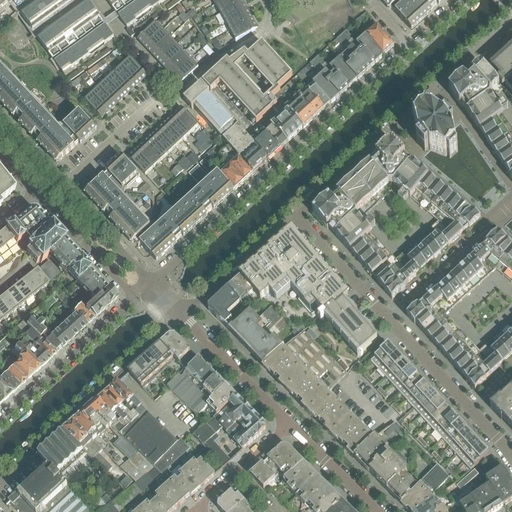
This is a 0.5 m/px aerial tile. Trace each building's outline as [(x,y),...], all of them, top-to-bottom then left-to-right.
[(105,20),(90,0),(0,0),(0,33),(21,16),(55,63),(72,50),(88,39),(105,26),(106,27),(115,21),(119,18),(118,17),(115,13),(111,16),(105,20)] [(106,0),(115,13),(118,17),(135,4),(141,0),(106,0)] [(161,4),(157,0),(141,0),(135,4),(144,16),(161,4)] [(220,15),(240,4),(238,0),(225,0),(215,6),(220,15)] [(410,30),(429,12),(442,0),(378,0),(389,11),(391,9),(410,30)] [(186,11),(192,6),(190,3),(187,5),(185,2),(182,5),(186,11)] [(173,3),(166,8),(168,11),(176,6),(173,3)] [(127,29),(144,16),(135,4),(118,17),(119,18),(127,29)] [(225,24),(245,13),(240,4),(220,15),(225,24)] [(162,11),(155,16),(157,19),(164,14),(162,11)] [(230,32),(250,21),(245,13),(225,24),(230,32)] [(190,20),(183,14),(181,15),(178,17),(185,25),(190,20)] [(357,26),(367,19),(364,15),(355,23),(355,24),(357,26)] [(155,16),(148,21),(150,25),(157,19),(155,16)] [(141,31),(150,25),(148,21),(139,27),(141,31)] [(236,42),(255,31),(250,21),(230,32),(236,42)] [(145,48),(163,31),(156,23),(138,40),(145,48)] [(97,51),(114,38),(106,27),(105,26),(88,39),(97,51)] [(394,48),(378,28),(366,38),(383,58),(394,48)] [(134,36),(130,29),(126,31),(131,38),(134,36)] [(152,56),(170,39),(163,31),(145,48),(152,56)] [(383,58),(366,38),(365,37),(357,44),(346,32),(336,41),(339,44),(347,53),(339,61),(357,81),(383,58)] [(97,51),(88,39),(72,50),(80,63),(97,51)] [(159,63),(177,46),(170,39),(152,56),(159,63)] [(291,76),(260,43),(251,51),(248,49),(243,52),(227,63),(225,60),(205,79),(203,77),(199,81),(201,83),(199,84),(208,93),(214,88),(252,128),(263,117),(270,110),(278,118),(285,111),(283,109),(281,111),(270,99),(279,91),(277,89),(291,76)] [(166,71),(184,53),(177,46),(159,63),(166,71)] [(103,59),(112,52),(109,49),(100,56),(103,59)] [(64,75),(80,63),(72,50),(55,63),(64,75)] [(116,59),(123,54),(119,50),(112,55),(116,59)] [(511,50),(491,69),(499,78),(496,81),(502,87),(505,84),(511,91),(511,50)] [(173,78),(191,61),(184,53),(166,71),(173,78)] [(100,56),(93,61),(96,64),(103,59),(100,56)] [(357,81),(339,61),(330,68),(319,56),(310,65),(320,77),(312,85),(314,87),(313,87),(330,106),(357,81)] [(145,75),(130,59),(122,66),(139,84),(147,77),(145,75)] [(93,61),(86,66),(89,69),(96,64),(93,61)] [(98,71),(107,64),(104,61),(95,67),(98,71)] [(182,84),(198,69),(191,61),(173,78),(180,86),(182,84)] [(507,110),(498,96),(504,91),(499,85),(480,64),(464,78),(463,77),(449,90),(460,106),(461,105),(480,132),(491,124),(503,116),(501,114),(507,110)] [(139,84),(122,66),(115,73),(132,91),(139,84)] [(25,94),(7,75),(0,67),(0,100),(8,109),(25,94)] [(90,77),(98,71),(95,67),(87,73),(90,77)] [(82,69),(75,74),(77,77),(85,72),(82,69)] [(132,91),(115,73),(107,80),(124,98),(132,91)] [(75,74),(67,79),(70,83),(70,82),(77,77),(75,74)] [(124,98),(107,80),(100,87),(117,105),(124,98)] [(117,105),(100,87),(93,94),(109,112),(117,105)] [(194,109),(208,96),(199,87),(196,90),(196,89),(194,90),(195,91),(184,101),(189,108),(192,111),(194,109)] [(330,106),(313,87),(306,92),(309,96),(310,96),(324,111),(330,106)] [(324,111),(310,96),(309,96),(306,92),(306,93),(304,91),(298,97),(317,118),(324,111)] [(49,120),(39,109),(25,94),(8,109),(33,135),(49,120)] [(109,112),(93,94),(85,101),(100,117),(99,117),(100,118),(100,117),(102,119),(109,112)] [(233,123),(208,96),(194,109),(228,146),(242,134),(238,129),(238,128),(234,123),(233,123)] [(317,118),(298,97),(285,109),(304,130),(317,118)] [(268,163),(304,130),(294,119),(286,110),(285,111),(278,118),(269,126),(268,125),(260,132),(250,142),(267,162),(268,163)] [(199,127),(184,112),(183,111),(175,118),(190,134),(199,127)] [(456,148),(451,132),(450,130),(452,128),(453,127),(445,118),(442,121),(440,119),(424,113),(423,115),(421,112),(420,111),(412,118),(415,122),(414,123),(418,139),(420,141),(417,144),(425,153),(428,150),(430,152),(445,158),(447,156),(450,160),(458,153),(455,149),(456,148)] [(59,163),(86,137),(94,129),(90,126),(79,113),(60,131),(49,120),(33,135),(59,163)] [(190,134),(175,118),(168,125),(183,141),(190,134)] [(491,124),(480,132),(486,141),(503,129),(497,120),(491,124)] [(183,141),(168,125),(160,132),(175,149),(183,141)] [(503,129),(486,141),(492,150),(510,138),(503,129)] [(175,149),(160,132),(153,139),(168,155),(175,149)] [(202,148),(210,140),(212,139),(205,132),(196,140),(202,148)] [(250,142),(246,138),(242,134),(228,146),(218,155),(227,166),(243,184),(248,180),(253,175),(254,175),(253,174),(252,173),(255,171),(256,172),(265,165),(264,164),(267,162),(250,142)] [(511,141),(510,138),(492,150),(498,159),(511,149),(511,141)] [(168,155),(153,139),(146,146),(161,162),(163,160),(167,157),(168,155)] [(203,155),(214,144),(210,140),(202,148),(199,151),(203,155)] [(429,178),(404,157),(405,156),(390,143),(376,156),(377,158),(353,179),(372,200),(388,186),(388,185),(389,185),(388,185),(385,181),(387,180),(388,181),(389,182),(392,182),(393,181),(395,183),(393,185),(410,200),(415,194),(419,189),(420,189),(429,178)] [(161,162),(146,146),(138,153),(153,169),(161,162)] [(211,159),(217,154),(213,149),(207,155),(211,159)] [(511,149),(498,159),(504,168),(511,162),(511,149)] [(153,169),(138,153),(130,161),(145,176),(153,169)] [(195,156),(188,162),(193,167),(199,161),(195,156)] [(185,159),(178,166),(179,166),(183,171),(187,173),(193,167),(188,162),(185,159)] [(154,232),(143,221),(119,194),(138,176),(123,160),(87,193),(138,247),(140,245),(154,232)] [(175,178),(183,171),(179,166),(171,173),(175,178)] [(243,184),(227,166),(218,173),(233,190),(232,190),(234,192),(243,184)] [(0,202),(4,200),(14,192),(0,173),(0,207),(1,207),(0,205),(0,202)] [(225,197),(232,190),(233,190),(218,173),(183,206),(198,222),(225,197)] [(424,201),(437,185),(429,178),(420,189),(419,189),(415,194),(424,201)] [(352,217),(352,215),(352,214),(353,212),(355,215),(356,215),(372,200),(353,179),(330,201),(328,199),(327,200),(313,213),(312,214),(313,215),(326,229),(327,230),(328,229),(350,252),(360,243),(366,239),(371,234),(356,217),(355,217),(353,219),(351,218),(352,217)] [(151,189),(146,185),(142,189),(142,188),(138,192),(138,193),(147,194),(151,189)] [(432,208),(445,192),(437,185),(424,201),(432,208)] [(440,215),(454,199),(445,192),(432,208),(440,215)] [(448,222),(462,206),(454,199),(440,215),(448,222)] [(155,261),(190,229),(198,222),(183,206),(154,232),(140,245),(155,261)] [(457,225),(460,222),(470,213),(462,206),(448,222),(455,227),(457,225)] [(74,253),(69,248),(64,242),(59,237),(55,232),(54,231),(50,227),(50,228),(35,212),(31,212),(24,217),(12,227),(5,232),(15,245),(16,246),(22,240),(29,247),(26,250),(28,252),(26,254),(32,261),(35,265),(38,262),(40,264),(47,258),(63,275),(67,272),(77,282),(90,270),(91,270),(80,259),(79,259),(74,253)] [(469,230),(480,220),(471,212),(470,213),(460,222),(457,225),(463,232),(462,234),(462,235),(468,229),(469,230)] [(448,248),(461,236),(462,235),(462,234),(463,232),(457,225),(455,227),(441,239),(440,238),(440,239),(448,248)] [(15,245),(5,232),(0,236),(0,243),(7,252),(15,245)] [(246,273),(241,278),(256,297),(261,301),(263,299),(267,296),(270,294),(273,298),(289,283),(293,287),(291,289),(300,300),(298,301),(312,317),(319,311),(323,315),(332,307),(334,310),(343,302),(348,298),(305,248),(307,247),(307,245),(305,243),(303,243),(302,244),(302,243),(301,244),(296,238),(297,238),(296,237),(296,238),(293,235),(290,234),(290,235),(289,234),(289,235),(280,243),(281,244),(252,269),(246,273)] [(448,248),(440,239),(440,238),(437,234),(429,241),(441,254),(448,248)] [(495,252),(506,241),(497,234),(486,244),(487,245),(495,252)] [(357,260),(372,246),(366,239),(360,243),(350,252),(357,260)] [(441,254),(429,241),(422,247),(434,260),(441,254)] [(503,259),(511,248),(511,247),(506,242),(506,241),(495,252),(503,259)] [(495,252),(487,245),(471,259),(480,268),(479,267),(495,252)] [(364,268),(380,254),(372,246),(357,260),(364,268)] [(434,260),(422,247),(415,254),(427,267),(434,260)] [(511,266),(511,265),(511,248),(503,259),(511,266)] [(372,277),(382,267),(388,263),(380,254),(364,268),(372,277)] [(427,267),(415,254),(407,261),(411,265),(412,264),(420,273),(427,267)] [(480,268),(471,259),(464,265),(473,275),(480,268)] [(407,285),(420,273),(412,264),(411,265),(412,266),(400,277),(407,285)] [(473,275),(464,265),(457,272),(465,281),(473,275)] [(395,281),(400,277),(393,269),(388,273),(377,283),(384,291),(384,292),(395,281)] [(108,289),(90,270),(77,282),(76,282),(93,298),(95,301),(108,289)] [(465,281),(457,272),(450,278),(458,287),(465,281)] [(38,275),(37,273),(30,279),(31,281),(40,292),(48,286),(44,281),(42,279),(40,277),(38,275)] [(402,289),(407,285),(400,277),(395,281),(384,292),(392,301),(403,290),(402,289)] [(256,297),(241,278),(233,285),(239,292),(242,290),(249,297),(251,296),(254,299),(256,297)] [(458,287),(450,278),(443,285),(451,294),(458,287)] [(40,292),(31,281),(30,279),(22,285),(23,287),(32,298),(40,292)] [(32,298),(23,287),(22,285),(15,291),(16,293),(25,304),(32,298)] [(252,300),(249,297),(242,290),(239,292),(233,285),(228,290),(247,310),(250,307),(248,305),(252,300)] [(451,294),(443,285),(436,291),(444,300),(451,294)] [(105,310),(117,299),(108,289),(95,301),(105,310)] [(247,310),(228,290),(221,297),(234,311),(240,305),(246,311),(247,310)] [(25,304),(16,293),(15,291),(7,297),(8,299),(17,310),(25,304)] [(431,310),(443,300),(444,301),(444,300),(436,291),(424,302),(431,310)] [(87,327),(105,310),(95,301),(93,298),(88,302),(81,296),(67,308),(73,314),(74,315),(76,314),(87,327)] [(17,310),(8,299),(7,297),(0,302),(0,303),(1,305),(10,316),(17,310)] [(234,311),(221,297),(213,303),(228,317),(234,311)] [(47,311),(56,303),(52,298),(43,306),(47,311)] [(323,315),(325,318),(324,318),(333,328),(341,338),(350,348),(358,357),(373,345),(377,341),(368,331),(367,329),(360,321),(353,313),(352,311),(351,310),(350,310),(343,302),(334,310),(332,307),(323,315)] [(426,315),(431,310),(424,302),(418,307),(418,306),(406,316),(414,325),(425,315),(426,315)] [(10,316),(1,305),(0,303),(0,319),(2,322),(10,316)] [(231,320),(228,317),(213,303),(208,308),(209,311),(217,319),(216,319),(230,331),(240,323),(234,317),(231,320)] [(280,333),(274,328),(283,319),(272,308),(262,317),(258,322),(250,313),(240,323),(230,331),(263,366),(284,348),(274,338),(280,333)] [(76,314),(74,315),(70,319),(81,332),(87,327),(76,314)] [(433,323),(426,315),(425,315),(414,325),(415,325),(422,332),(433,323)] [(49,338),(45,334),(46,333),(29,317),(22,323),(55,355),(64,348),(52,335),(49,338)] [(81,332),(70,319),(64,325),(75,337),(81,332)] [(55,355),(22,323),(16,328),(26,338),(34,346),(30,350),(26,346),(21,350),(40,369),(55,355)] [(431,342),(442,333),(439,329),(433,323),(422,332),(428,339),(431,342)] [(75,337),(64,325),(58,330),(69,342),(75,337)] [(308,329),(304,332),(314,342),(317,338),(308,329)] [(69,342),(58,330),(52,335),(64,348),(69,342)] [(263,366),(262,367),(273,378),(275,380),(281,386),(286,391),(325,353),(314,342),(304,333),(300,336),(284,348),(263,366)] [(439,351),(449,341),(442,333),(431,342),(439,351)] [(190,352),(182,344),(174,337),(170,337),(161,345),(176,361),(179,364),(190,352)] [(446,359),(457,349),(449,341),(439,351),(446,359)] [(511,356),(511,347),(509,343),(501,350),(510,359),(511,356)] [(176,361),(161,345),(155,350),(170,367),(176,361)] [(25,382),(40,369),(21,350),(18,346),(14,349),(19,354),(21,356),(18,360),(20,362),(17,364),(10,357),(5,361),(12,368),(12,369),(25,382)] [(384,350),(371,362),(378,370),(396,354),(388,346),(384,350)] [(454,367),(464,357),(457,349),(446,359),(454,367)] [(170,367),(155,350),(148,356),(163,373),(170,367)] [(510,359),(501,350),(494,356),(502,365),(510,359)] [(179,399),(208,370),(190,352),(179,364),(187,372),(181,378),(179,375),(167,387),(169,389),(179,399)] [(325,353),(286,391),(295,401),(297,402),(298,403),(308,413),(330,393),(347,375),(335,364),(325,353)] [(396,354),(378,370),(385,378),(403,362),(396,354)] [(163,373),(148,356),(142,362),(156,379),(163,373)] [(491,376),(502,365),(494,356),(495,357),(484,368),(491,376)] [(461,375),(471,365),(464,357),(454,367),(461,375)] [(156,379),(142,362),(135,368),(150,384),(156,379)] [(403,362),(385,378),(392,386),(410,370),(403,362)] [(479,373),(478,373),(471,365),(461,375),(468,382),(467,383),(467,384),(479,373)] [(150,384),(135,368),(129,374),(143,390),(150,384)] [(485,381),(488,378),(491,376),(484,368),(478,373),(479,373),(467,384),(475,392),(486,382),(485,381)] [(0,382),(12,395),(25,382),(12,369),(0,380),(0,382)] [(188,408),(217,379),(208,370),(179,399),(188,408)] [(410,370),(392,386),(399,394),(417,378),(410,370)] [(417,378),(399,394),(406,401),(424,385),(419,380),(417,378)] [(205,409),(207,407),(225,387),(217,379),(188,408),(197,417),(205,410),(205,409)] [(0,405),(12,395),(0,382),(0,405)] [(138,403),(118,384),(111,390),(143,421),(149,415),(145,411),(138,403)] [(424,385),(406,401),(414,409),(431,393),(424,385)] [(216,416),(235,397),(225,387),(207,407),(212,411),(212,412),(216,416)] [(511,389),(500,400),(500,399),(490,408),(501,421),(502,420),(511,430),(511,389)] [(143,421),(111,390),(104,396),(137,428),(143,421)] [(330,393),(308,413),(310,415),(314,419),(318,423),(321,425),(326,431),(331,436),(352,414),(330,393)] [(431,393),(414,409),(421,417),(438,401),(431,393)] [(137,428),(104,396),(97,402),(130,434),(137,428)] [(264,433),(265,432),(265,427),(264,426),(264,425),(235,397),(216,416),(213,419),(207,426),(206,425),(205,425),(193,435),(203,447),(203,446),(206,449),(206,450),(223,469),(231,461),(214,443),(219,438),(217,435),(223,430),(227,434),(226,434),(234,443),(242,452),(242,451),(259,437),(264,433)] [(438,401),(421,417),(428,425),(445,409),(445,408),(438,401)] [(153,467),(125,440),(130,434),(97,402),(81,416),(100,435),(101,436),(109,429),(119,440),(114,446),(130,461),(120,469),(136,484),(154,469),(152,467),(153,467)] [(445,409),(428,425),(435,432),(452,416),(445,409)] [(352,414),(331,436),(341,446),(343,448),(346,450),(349,453),(354,459),(354,458),(366,447),(376,439),(352,414)] [(143,498),(147,495),(146,494),(144,492),(147,490),(154,484),(168,472),(172,476),(174,474),(170,470),(179,461),(184,466),(189,462),(185,457),(191,451),(187,447),(189,444),(187,442),(185,445),(184,443),(183,443),(179,446),(177,444),(178,443),(149,415),(143,421),(137,428),(130,434),(125,440),(153,467),(155,469),(147,476),(146,476),(126,493),(103,511),(121,511),(126,508),(128,511),(129,511),(136,506),(132,502),(133,502),(136,506),(144,499),(143,498)] [(100,435),(81,416),(73,423),(103,452),(106,449),(107,446),(98,438),(100,435)] [(452,416),(435,432),(442,440),(459,424),(452,416)] [(103,452),(73,423),(63,432),(75,443),(87,455),(93,461),(103,452)] [(459,424),(442,440),(449,448),(467,432),(459,424)] [(87,455),(75,443),(63,432),(57,437),(79,462),(87,455)] [(414,444),(402,432),(399,436),(410,448),(414,444)] [(467,432),(449,448),(456,456),(474,440),(467,432)] [(79,462),(57,437),(51,443),(72,468),(79,462)] [(366,447),(354,458),(364,468),(377,481),(381,485),(395,499),(401,506),(418,489),(415,485),(405,476),(408,474),(403,469),(406,465),(406,461),(399,454),(395,454),(392,458),(389,455),(379,445),(380,443),(376,439),(366,447)] [(474,440),(456,456),(463,463),(481,447),(479,445),(474,440)] [(72,468),(51,443),(44,449),(66,473),(72,468)] [(122,460),(108,447),(104,452),(117,465),(122,460)] [(481,447),(463,463),(471,471),(488,455),(481,447)] [(317,478),(287,449),(282,449),(282,448),(250,477),(251,478),(264,490),(269,496),(275,490),(277,492),(281,488),(279,486),(282,484),(287,489),(292,494),(296,498),(317,478)] [(66,473),(44,449),(38,455),(49,468),(59,479),(66,473)] [(497,463),(493,457),(493,458),(489,461),(487,462),(491,467),(497,463)] [(214,477),(201,462),(200,461),(196,464),(194,462),(179,476),(182,479),(178,482),(190,497),(191,498),(214,477)] [(435,500),(432,497),(449,479),(437,467),(419,485),(420,487),(418,489),(401,506),(407,511),(417,511),(433,501),(435,500)] [(89,511),(62,482),(61,481),(59,479),(49,468),(49,469),(46,472),(44,471),(32,482),(10,503),(18,511),(89,511)] [(511,501),(511,484),(502,470),(486,481),(488,485),(496,497),(504,507),(511,501)] [(474,471),(456,487),(460,491),(472,481),(479,475),(474,471)] [(173,511),(190,497),(178,482),(173,477),(161,488),(163,490),(155,497),(158,500),(154,503),(161,511),(173,511)] [(127,478),(120,485),(126,490),(133,483),(127,478)] [(331,511),(341,502),(329,490),(317,478),(296,498),(301,502),(305,507),(310,511),(331,511)] [(496,511),(504,507),(496,497),(488,485),(479,491),(481,493),(469,500),(468,498),(460,504),(461,506),(460,507),(462,511),(496,511)] [(252,511),(245,503),(234,491),(219,504),(219,510),(220,511),(252,511)] [(445,511),(444,509),(442,509),(440,506),(444,503),(439,497),(435,500),(433,501),(417,511),(445,511)] [(350,511),(341,502),(331,511),(350,511)] [(161,511),(154,503),(150,507),(148,504),(138,511),(161,511)]
